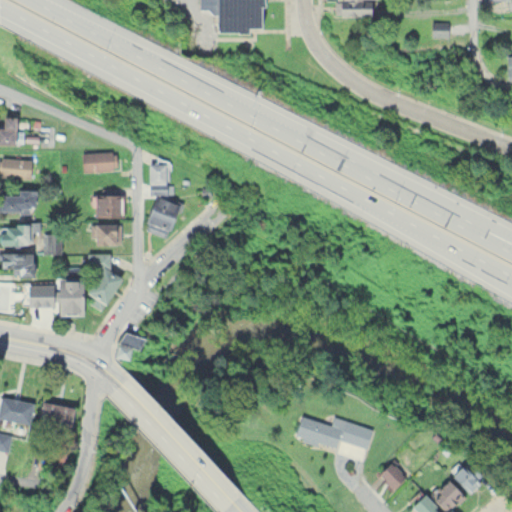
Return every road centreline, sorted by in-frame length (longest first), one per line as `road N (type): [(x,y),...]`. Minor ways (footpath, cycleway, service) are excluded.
road 1 (motorway): [(10,9),(511,274)]
road 2 (motorway): [(511,251),(35,0)]
road 3 (residential): [(144,275),(136,147),(0,89)]
road 4 (motorway): [(511,233),(318,149)]
road 5 (residential): [(511,146),(395,104),(353,79)]
road 6 (primary): [(116,381),(229,501)]
road 7 (residential): [(56,511),(88,422),(94,358)]
road 8 (primary): [(0,336),(94,358),(116,381)]
